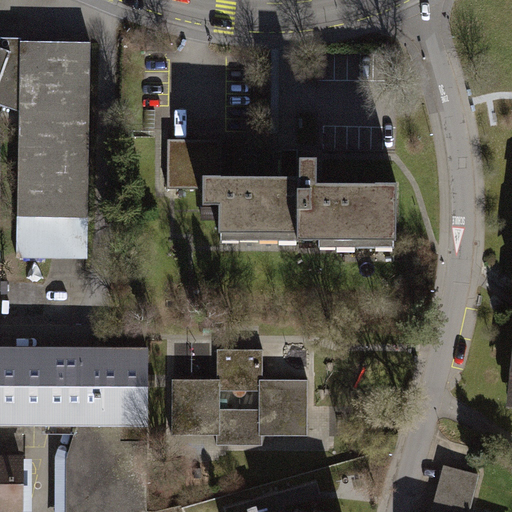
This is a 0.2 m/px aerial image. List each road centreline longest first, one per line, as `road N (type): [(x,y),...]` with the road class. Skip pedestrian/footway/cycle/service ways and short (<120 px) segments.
road 1 (residential): [(414,0),(450,108),(461,216),(447,335),(396,511)]
road 2 (unknown): [(81,309),(99,263),(109,8)]
road 3 (tertiary): [(375,0),(264,17),(155,0)]
